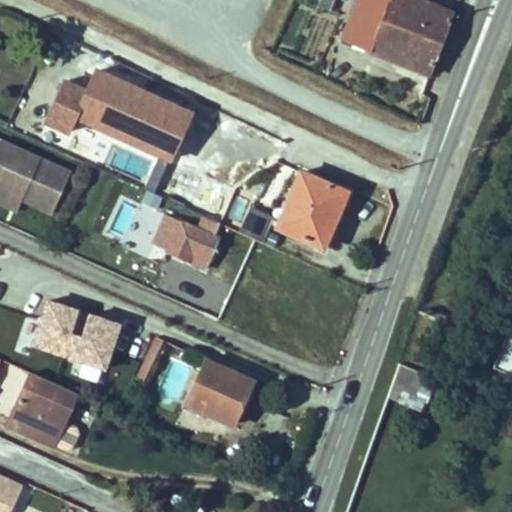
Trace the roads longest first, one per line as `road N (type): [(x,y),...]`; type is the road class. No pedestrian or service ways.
road 1 (tertiary): [(315,511),(438,154)]
road 2 (tertiary): [(438,154),(497,0)]
road 3 (tertiary): [(491,0),(438,154)]
